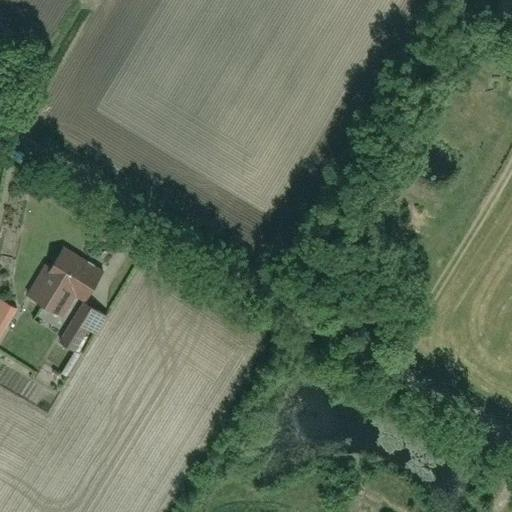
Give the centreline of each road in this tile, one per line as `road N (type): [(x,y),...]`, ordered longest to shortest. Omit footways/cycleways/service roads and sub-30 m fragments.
road 1 (unclassified): [(511,454),(0,128)]
road 2 (track): [(21,141),(108,0)]
